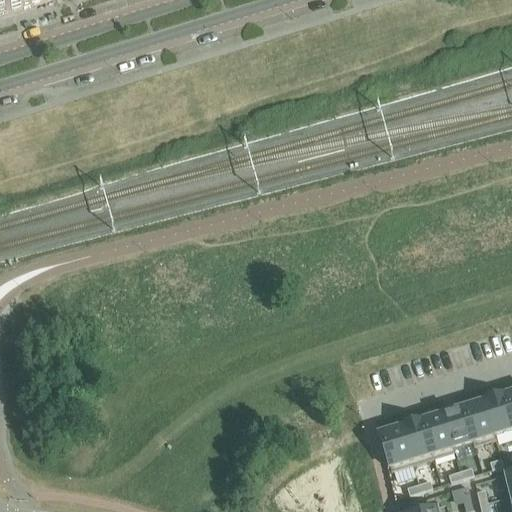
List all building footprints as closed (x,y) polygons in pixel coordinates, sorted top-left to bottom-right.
[(58,0),(0,0),(0,19),(27,12),(59,2),(58,0)] [(511,424),(504,399),(484,406),(496,445),(497,445),(495,440),(511,435),(511,424)] [(484,406),(463,412),(475,452),(496,445),(484,406)] [(463,412),(442,419),(455,458),(454,453),(473,447),(474,452),(475,452),(463,412)] [(442,419),(422,425),(434,464),(455,458),(442,419)] [(422,425),(401,431),(413,471),(434,464),(422,425)] [(401,431),(380,438),(392,477),(413,471),(401,431)] [(502,464),(490,468),(493,475),(504,472),(502,464)] [(472,473),(461,477),(463,485),(475,481),(472,473)] [(461,477),(449,480),(451,488),(463,485),(461,477)] [(511,478),(501,481),(506,503),(511,501),(511,478)] [(431,486),(419,490),(421,497),(433,494),(431,486)] [(419,490),(407,493),(410,501),(421,497),(419,490)] [(485,496),(477,498),(480,509),(488,507),(485,496)]
